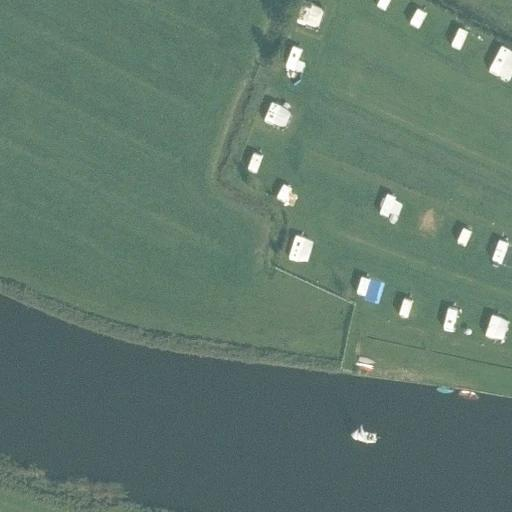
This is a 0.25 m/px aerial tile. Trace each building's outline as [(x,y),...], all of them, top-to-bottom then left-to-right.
[(299,65),(306,41),(295,38),(288,62),(299,65)] [(263,121),(274,124),(281,101),(270,98),(263,121)] [(256,174),(262,156),(251,152),(246,170),(256,174)] [(298,262),(304,239),(294,236),(288,259),(298,262)] [(367,311),(377,312),(379,293),(369,292),(367,311)] [(408,316),(417,319),(423,301),(414,298),(408,316)] [(465,335),(472,319),(462,315),(456,331),(465,335)]
